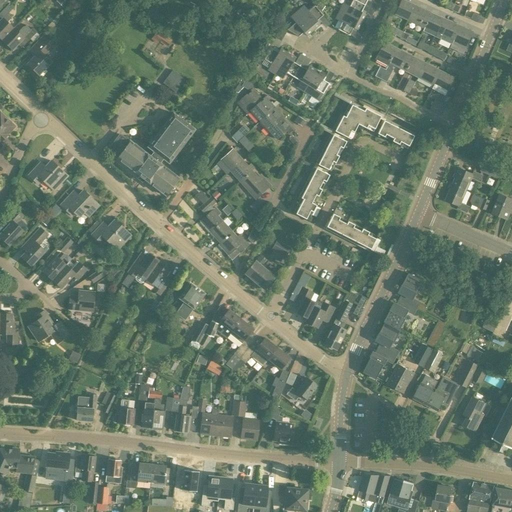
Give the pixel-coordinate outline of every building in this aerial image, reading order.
[(343,2),(339,10),(361,21),(365,14),(361,11),(365,4),(356,0),(352,0),(350,6),(343,2)] [(415,14),(418,7),(401,0),(395,14),(407,19),(410,12),(415,14)] [(446,7),(452,10),(453,5),(454,4),(449,1),(446,7)] [(371,3),(368,11),(373,13),(376,5),(371,3)] [(0,20),(0,38),(2,40),(13,28),(7,22),(11,18),(7,14),(13,9),(8,4),(0,13),(4,17),(0,20)] [(315,4),(308,10),(304,4),(297,10),(313,29),(320,23),(317,20),(323,14),(315,4)] [(453,5),(452,10),(457,12),(460,7),(454,4),(453,5)] [(407,19),(424,27),(430,13),(418,7),(415,14),(410,12),(407,19)] [(313,29),(297,10),(290,16),(295,21),(287,28),(298,35),(303,31),(306,35),(313,29)] [(357,29),(361,21),(339,10),(335,18),(342,21),(338,29),(349,35),(353,27),(357,29)] [(430,13),(424,27),(422,31),(434,36),(442,18),(430,13)] [(482,24),(485,18),(473,13),(470,18),(482,24)] [(451,44),(453,40),(456,33),(451,31),(454,24),(442,18),(434,36),(451,44)] [(456,33),(453,40),(465,45),(471,31),(454,24),(451,31),(456,33)] [(18,33),(13,28),(2,40),(12,50),(25,37),(29,41),(37,32),(33,28),(31,30),(26,25),(24,26),(23,27),(19,30),(19,32),(18,33)] [(393,34),(396,29),(389,25),(386,31),(393,34)] [(393,34),(399,37),(402,32),(396,29),(393,34)] [(171,40),(158,30),(153,37),(167,46),(171,40)] [(408,35),(402,32),(399,37),(405,40),(408,35)] [(45,57),(55,46),(44,35),(35,44),(41,49),(27,64),(38,75),(51,62),(45,57)] [(389,63),(391,63),(398,49),(384,42),(375,59),(387,66),(389,63)] [(421,49),(428,52),(430,46),(424,43),(421,49)] [(436,49),(430,46),(428,52),(433,55),(436,49)] [(267,68),(274,73),(287,52),(280,47),(277,51),(270,47),(263,58),(271,62),(267,68)] [(411,56),(398,49),(391,63),(404,70),(411,56)] [(299,65),(292,60),(295,56),(287,52),(274,73),(282,78),(286,71),(292,76),(299,65)] [(425,63),(411,56),(404,70),(418,77),(425,63)] [(465,64),(453,58),(450,64),(462,69),(465,64)] [(432,84),(439,70),(425,63),(418,77),(432,84)] [(296,86),(303,91),(316,69),(309,65),(306,69),(299,65),(292,76),(299,80),(296,86)] [(380,67),(378,71),(383,73),(389,76),(393,68),(387,66),(385,70),(380,67)] [(328,82),(321,78),(324,74),(316,69),(303,91),(318,100),(328,82)] [(175,93),(185,80),(172,70),(162,83),(175,93)] [(453,77),(439,70),(432,84),(446,91),(453,77)] [(389,76),(383,73),(381,79),(386,82),(389,76)] [(403,90),(409,93),(412,87),(406,85),(403,90)] [(417,90),(412,87),(409,93),(414,96),(417,90)] [(250,111),(265,97),(264,97),(261,100),(252,89),(238,102),(243,107),(241,108),(246,114),(250,111)] [(250,111),(259,121),(274,108),(265,97),(250,111)] [(442,111),(445,106),(434,100),(431,106),(442,111)] [(374,128),(381,116),(365,108),(364,111),(352,106),(346,118),(342,116),(334,131),(347,138),(350,131),(353,133),(358,123),(366,128),(367,125),(374,128)] [(280,114),(274,108),(259,121),(276,140),(290,127),(278,115),(280,114)] [(0,142),(7,135),(7,134),(14,127),(0,113),(0,142)] [(168,171),(161,166),(158,163),(161,159),(168,163),(193,129),(171,113),(146,147),(152,152),(148,156),(128,142),(128,143),(116,158),(116,159),(155,188),(168,171)] [(392,141),(400,126),(383,117),(380,125),(381,125),(377,133),(392,141)] [(415,134),(400,126),(392,141),(407,149),(415,134)] [(236,142),(243,136),(238,131),(231,137),(236,142)] [(327,141),(342,148),(346,141),(338,137),(339,135),(331,132),(327,141)] [(106,151),(116,158),(128,143),(118,135),(106,151)] [(321,140),(317,138),(289,193),(293,195),(301,178),(301,179),(315,152),(321,140)] [(323,148),(338,156),(342,148),(327,141),(323,148)] [(319,155),(335,163),(338,156),(323,148),(319,155)] [(226,175),(230,171),(242,160),(232,149),(220,159),(222,161),(217,165),(226,175)] [(335,163),(319,155),(316,163),(331,171),(335,163)] [(230,171),(239,181),(251,171),(242,160),(230,171)] [(54,191),(67,176),(51,161),(45,167),(40,163),(28,175),(38,184),(42,180),(54,191)] [(498,179),(502,172),(483,164),(480,171),(498,179)] [(310,174),(325,182),(329,174),(321,170),(322,169),(315,165),(310,174)] [(474,173),(473,175),(459,169),(453,185),(467,191),(472,178),(481,182),(483,177),(478,175),(474,173)] [(178,178),(168,171),(155,188),(165,195),(178,178)] [(239,181),(255,198),(270,185),(264,178),(262,179),(259,175),(257,177),(251,171),(239,181)] [(321,189),(325,182),(310,174),(306,181),(321,189)] [(318,196),(321,189),(306,181),(303,189),(318,196)] [(467,191),(453,185),(446,201),(459,206),(458,210),(463,212),(467,214),(470,208),(461,204),(467,191)] [(299,196),(301,197),(314,204),(318,196),(303,189),(299,196)] [(201,190),(196,195),(204,203),(209,198),(201,190)] [(88,216),(99,205),(83,191),(75,199),(70,195),(60,205),(71,215),(74,212),(79,217),(84,212),(88,216)] [(472,205),(478,207),(479,208),(486,211),(490,201),(484,199),(473,195),(472,199),(474,200),(472,205)] [(511,213),(511,200),(500,195),(492,214),(500,217),(503,218),(506,219),(507,220),(510,213),(511,213)] [(200,221),(210,231),(222,221),(217,215),(220,212),(215,207),(213,209),(210,206),(215,202),(211,197),(199,208),(206,216),(200,221)] [(301,197),(297,205),(312,213),(316,205),(314,204),(301,197)] [(228,205),(223,208),(227,215),(232,211),(228,205)] [(312,213),(297,205),(293,212),(308,220),(312,213)] [(238,218),(243,214),(237,207),(232,212),(238,218)] [(15,224),(23,216),(15,209),(6,219),(10,223),(0,234),(0,237),(9,245),(22,231),(15,224)] [(340,236),(348,221),(333,213),(329,221),(327,220),(323,228),(340,236)] [(98,220),(87,230),(90,233),(101,223),(98,220)] [(117,250),(131,235),(114,220),(108,227),(103,223),(92,235),(101,243),(105,239),(117,250)] [(210,231),(220,242),(232,231),(222,221),(210,231)] [(362,229),(348,221),(340,236),(355,244),(362,229)] [(38,245),(48,235),(40,228),(28,241),(33,245),(21,257),(31,266),(45,251),(38,245)] [(377,237),(362,229),(355,244),(369,252),(377,237)] [(232,231),(220,242),(218,244),(228,254),(236,247),(240,252),(248,244),(239,234),(236,237),(232,231)] [(328,242),(335,245),(338,240),(330,236),(328,242)] [(63,253),(73,243),(67,237),(58,248),(63,253)] [(276,240),(271,249),(273,250),(269,256),(280,262),(283,256),(285,257),(290,248),(276,240)] [(338,247),(346,251),(349,246),(341,242),(338,247)] [(357,257),(359,251),(352,248),(349,253),(357,257)] [(52,281),(66,265),(61,261),(65,256),(61,253),(43,272),(52,281)] [(148,280),(161,262),(149,254),(142,264),(137,261),(129,273),(135,277),(135,279),(136,281),(139,283),(140,283),(142,283),(143,284),(146,279),(148,280)] [(264,290),(274,278),(261,266),(266,260),(260,255),(245,274),(264,290)] [(160,284),(171,268),(161,262),(148,280),(155,286),(153,289),(160,294),(165,288),(160,284)] [(77,280),(87,270),(79,263),(72,271),(66,265),(52,281),(61,289),(73,276),(77,280)] [(93,283),(104,276),(99,270),(89,277),(93,283)] [(407,316),(406,316),(408,311),(414,314),(420,302),(413,299),(416,294),(417,295),(424,281),(409,274),(400,292),(408,297),(402,307),(395,303),(385,322),(386,323),(377,340),(387,346),(382,356),(374,353),(364,373),(369,375),(370,374),(378,378),(387,360),(393,363),(399,351),(390,347),(393,342),(395,343),(401,331),(400,330),(407,316)] [(175,313),(185,321),(205,294),(191,283),(179,299),(184,302),(175,313)] [(302,287),(296,284),(292,293),(298,296),(302,287)] [(306,322),(306,323),(316,303),(309,300),(313,293),(302,287),(298,296),(297,298),(303,301),(297,313),(307,319),(306,322)] [(92,312),(94,293),(79,292),(78,298),(70,297),(69,309),(92,312)] [(357,304),(362,307),(367,299),(361,296),(357,304)] [(152,309),(158,311),(162,302),(155,299),(152,309)] [(323,316),(329,319),(334,308),(317,300),(316,303),(306,323),(317,328),(323,316)] [(342,323),(352,304),(344,301),(335,319),(342,323)] [(230,334),(232,331),(241,320),(229,310),(219,321),(220,322),(218,324),(217,325),(218,325),(216,330),(226,339),(230,334)] [(56,343),(68,336),(59,322),(54,326),(44,311),(34,317),(36,321),(28,326),(38,341),(50,334),(56,343)] [(17,345),(17,332),(11,332),(11,314),(0,314),(0,334),(7,335),(7,345),(17,345)] [(493,333),(498,323),(488,318),(483,327),(493,333)] [(244,341),(253,330),(241,320),(232,331),(230,334),(241,343),(243,340),(244,341)] [(199,344),(208,326),(201,322),(191,339),(199,344)] [(216,330),(218,325),(217,325),(211,322),(206,335),(212,338),(216,330)] [(336,351),(346,332),(333,324),(323,344),(336,351)] [(432,336),(437,339),(443,329),(437,326),(432,336)] [(431,336),(427,344),(433,347),(437,339),(431,336)] [(263,367),(268,360),(277,349),(265,339),(256,350),(255,350),(253,353),(248,348),(239,359),(245,363),(250,357),(263,367)] [(234,354),(239,359),(248,348),(242,344),(234,354)] [(425,344),(415,361),(423,365),(432,348),(425,344)] [(470,357),(479,361),(483,353),(474,348),(470,357)] [(280,370),(289,358),(277,349),(268,360),(280,370)] [(434,373),(443,356),(433,350),(424,368),(434,373)] [(72,352),(69,358),(77,361),(80,356),(72,352)] [(199,355),(197,362),(206,364),(208,357),(199,355)] [(215,363),(210,361),(206,368),(210,371),(215,363)] [(471,380),(478,366),(469,361),(462,375),(471,380)] [(415,374),(398,364),(387,385),(404,394),(415,374)] [(481,385),(488,370),(479,366),(472,380),(481,385)] [(282,370),(274,389),(271,395),(278,400),(282,392),(290,373),(282,370)] [(414,399),(426,406),(434,389),(431,387),(435,380),(426,375),(414,399)] [(299,384),(294,390),(292,388),(286,395),(295,402),(298,397),(304,402),(316,387),(306,378),(300,385),(299,384)] [(441,383),(437,390),(434,389),(426,406),(438,412),(442,404),(448,407),(453,398),(447,395),(450,388),(441,383)] [(511,386),(508,396),(511,398),(511,399),(493,437),(492,437),(492,438),(493,439),(492,439),(493,440),(494,439),(499,442),(495,449),(505,454),(509,447),(511,448),(511,386)] [(189,417),(184,416),(185,408),(186,402),(187,402),(189,388),(182,387),(179,400),(172,399),(171,411),(178,412),(178,415),(176,415),(175,424),(173,423),(172,431),(187,433),(189,417)] [(155,399),(156,392),(154,391),(154,389),(149,388),(148,398),(154,399),(155,399)] [(110,393),(102,411),(108,414),(117,397),(110,393)] [(89,395),(89,397),(77,396),(76,421),(93,422),(94,412),(96,412),(97,395),(89,395)] [(479,413),(484,404),(473,398),(464,415),(468,416),(464,425),(475,431),(483,415),(479,413)] [(118,416),(117,415),(116,416),(115,416),(115,417),(114,418),(114,419),(114,420),(115,421),(115,422),(116,423),(117,423),(117,424),(133,426),(134,409),(128,409),(129,400),(121,399),(120,408),(119,408),(118,416)] [(161,400),(155,399),(154,399),(153,405),(154,405),(151,428),(162,430),(164,411),(162,411),(163,406),(160,406),(161,400)] [(204,413),(206,401),(199,400),(197,412),(204,413)] [(232,415),(238,416),(240,403),(233,402),(232,415)] [(141,427),(151,428),(154,405),(153,405),(145,404),(144,409),(143,409),(141,427)] [(275,420),(275,421),(281,422),(282,417),(278,415),(281,409),(275,406),(270,418),(275,420)] [(212,409),(211,416),(203,415),(201,435),(215,436),(217,417),(218,410),(212,409)] [(233,418),(217,417),(215,436),(231,438),(233,418)] [(257,441),(260,422),(243,419),(241,439),(257,441)] [(289,431),(290,425),(276,423),(274,442),(279,442),(279,444),(287,445),(288,438),(291,438),(291,431),(289,431)] [(30,473),(34,457),(18,456),(19,451),(0,449),(0,471),(5,474),(9,467),(24,468),(24,473),(30,473)] [(67,469),(69,454),(60,453),(59,455),(47,454),(46,466),(67,469)] [(81,456),(81,459),(76,459),(75,472),(81,473),(80,481),(91,482),(94,457),(81,456)] [(109,460),(108,460),(105,482),(120,484),(122,468),(119,468),(120,462),(114,461),(115,460),(109,459),(109,460)] [(137,481),(150,483),(152,465),(139,464),(138,465),(131,464),(129,488),(136,488),(137,481)] [(166,468),(166,467),(152,465),(150,483),(170,485),(172,468),(166,468)] [(180,489),(180,490),(196,492),(196,491),(195,491),(197,472),(198,472),(198,471),(183,470),(181,489),(180,489)] [(32,493),(35,477),(27,475),(23,491),(32,493)] [(217,499),(220,477),(208,476),(207,485),(203,485),(201,505),(208,506),(209,500),(217,501),(217,499)] [(359,491),(364,492),(362,499),(370,501),(370,502),(376,504),(376,503),(382,505),(390,478),(363,476),(359,491)] [(220,477),(217,499),(225,500),(223,509),(232,510),(234,498),(230,498),(232,479),(220,477)] [(415,511),(417,509),(409,507),(411,499),(409,498),(413,485),(394,479),(387,504),(399,508),(406,510),(405,511),(415,511)] [(89,503),(96,504),(98,482),(91,482),(89,503)] [(239,490),(236,511),(245,511),(246,508),(252,509),(255,485),(244,483),(243,490),(239,490)] [(470,500),(467,511),(488,511),(495,487),(474,483),(470,500)] [(255,485),(252,509),(259,510),(258,511),(267,511),(270,494),(266,493),(267,486),(255,485)] [(452,504),(454,497),(451,497),(453,489),(439,486),(436,500),(441,501),(439,510),(447,511),(448,504),(450,504),(452,504)] [(71,488),(64,487),(62,503),(69,504),(71,488)] [(106,504),(108,488),(98,487),(96,503),(106,504)] [(306,491),(294,490),(294,488),(280,487),(279,495),(286,495),(285,508),(307,510),(308,501),(305,501),(306,491)] [(511,511),(511,491),(497,489),(492,511),(511,511)] [(28,511),(31,494),(20,492),(17,509),(28,511)] [(173,506),(173,498),(152,497),(152,505),(173,506)]
